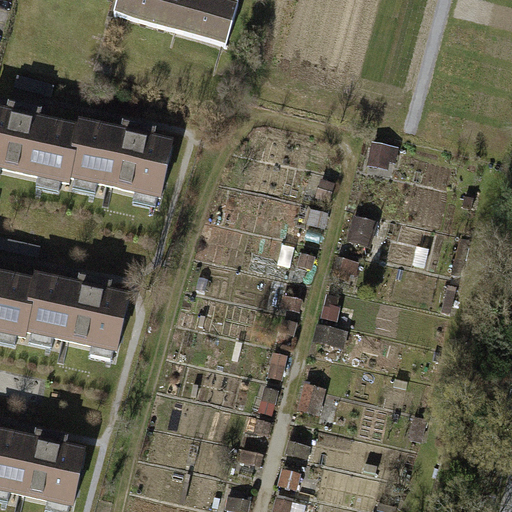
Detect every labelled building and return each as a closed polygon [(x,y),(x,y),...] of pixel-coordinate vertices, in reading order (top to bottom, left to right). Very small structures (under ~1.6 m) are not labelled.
[(89,0),(118,8),(113,26),(225,57),(238,10),(202,0),(89,0)] [(55,87),(18,77),(15,89),(52,99),(55,87)] [(10,116),(0,114),(0,170),(70,185),(71,180),(70,179),(80,132),(78,131),(47,124),(46,128),(41,127),(37,126),(39,115),(11,109),(10,116)] [(115,133),(79,126),(78,131),(80,132),(70,179),(71,180),(161,199),(173,146),(152,141),(154,134),(126,128),(123,138),(119,137),(114,136),(115,133)] [(401,148),(375,143),(370,165),(396,170),(401,148)] [(245,180),(229,177),(227,188),(243,191),(245,180)] [(336,187),(311,181),(307,202),(332,207),(336,187)] [(475,201),(465,198),(462,213),(472,215),(475,201)] [(329,213),(313,210),(309,230),(325,233),(329,213)] [(381,220),(356,215),(350,242),(375,247),(381,220)] [(41,248),(0,238),(0,251),(39,260),(41,248)] [(469,242),(460,240),(454,269),(463,271),(469,242)] [(316,258),(307,256),(304,271),(313,273),(316,258)] [(362,260),(341,256),(339,269),(359,273),(362,260)] [(0,333),(26,339),(27,333),(25,333),(36,285),(34,285),(3,278),(3,281),(0,279),(0,333)] [(70,286),(36,279),(34,285),(36,285),(25,333),(27,333),(118,353),(129,299),(108,295),(110,287),(81,281),(79,291),(75,290),(70,289),(70,286)] [(456,289),(447,287),(443,310),(451,312),(456,289)] [(345,296),(328,293),(323,316),(340,320),(345,296)] [(305,300),(287,296),(284,313),(302,317),(305,300)] [(449,322),(443,321),(437,346),(444,347),(449,322)] [(297,324),(285,322),(282,338),(294,340),(297,324)] [(348,331),(320,325),(318,338),(345,344),(348,331)] [(288,354),(274,352),(269,376),(283,379),(288,354)] [(358,371),(348,369),(344,391),(354,393),(358,371)] [(327,387),(306,383),(301,409),(321,413),(327,387)] [(280,388),(267,385),(262,411),(275,414),(280,388)] [(428,419),(414,417),(409,439),(423,442),(428,419)] [(27,441),(0,435),(0,491),(74,507),(85,453),(64,449),(66,442),(37,435),(35,446),(31,445),(26,444),(27,441)] [(309,441),(293,437),(289,453),(306,457),(309,441)] [(265,454),(244,450),(240,467),(261,471),(265,454)] [(249,511),(253,498),(231,493),(228,510),(234,511),(249,511)] [(293,511),(296,499),(278,496),(275,511),(293,511)] [(397,511),(399,504),(379,500),(376,511),(397,511)]
